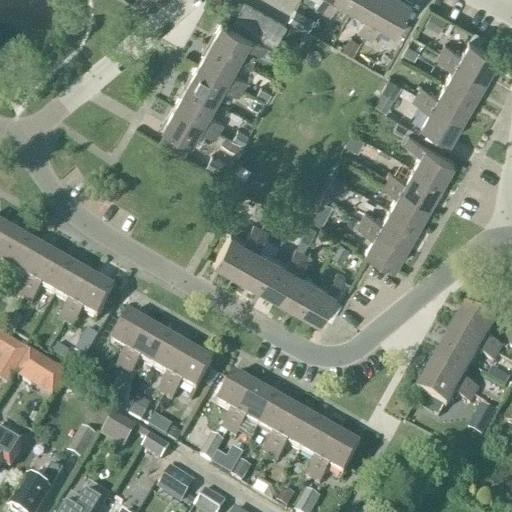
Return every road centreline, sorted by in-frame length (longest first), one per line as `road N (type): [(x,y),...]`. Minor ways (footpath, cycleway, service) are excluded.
road 1 (residential): [(500,232),(330,364),(96,238),(4,136)]
road 2 (residential): [(179,0),(4,136)]
